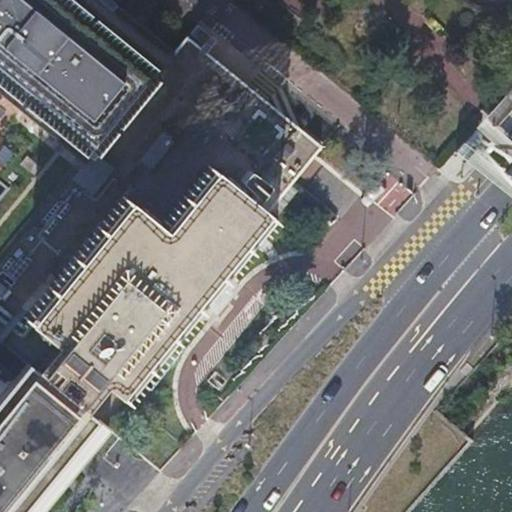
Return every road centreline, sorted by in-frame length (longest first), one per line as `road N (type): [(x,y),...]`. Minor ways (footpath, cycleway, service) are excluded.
road 1 (primary): [(475,226),(256,511)]
road 2 (residential): [(207,0),(475,226)]
road 3 (primary): [(325,511),(486,287)]
